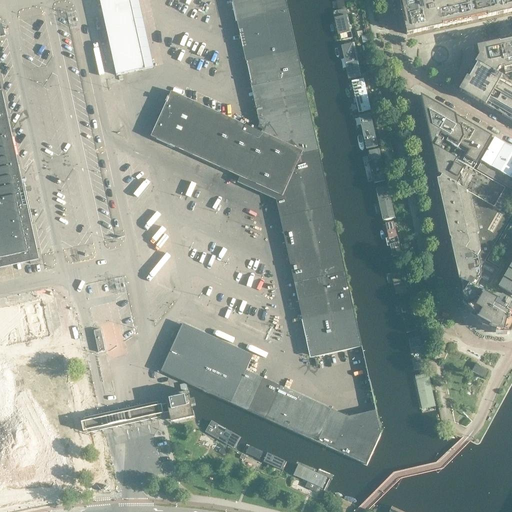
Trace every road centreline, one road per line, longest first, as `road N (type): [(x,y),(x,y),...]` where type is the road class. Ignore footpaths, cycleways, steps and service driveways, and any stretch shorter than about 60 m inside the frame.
road 1 (residential): [(511,344),(461,334),(404,80)]
road 2 (unclassified): [(129,511),(139,436),(104,443),(103,511)]
road 3 (unclassified): [(511,138),(404,80)]
